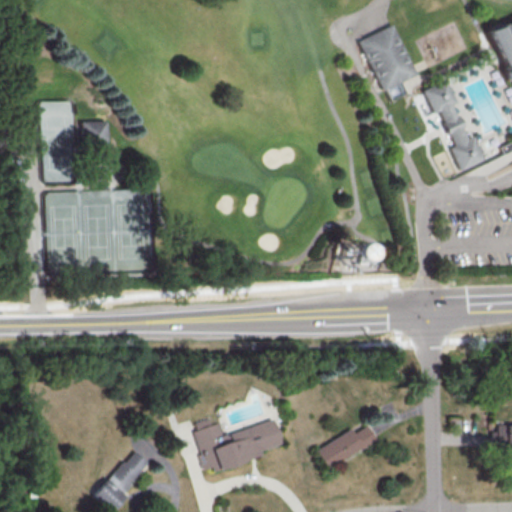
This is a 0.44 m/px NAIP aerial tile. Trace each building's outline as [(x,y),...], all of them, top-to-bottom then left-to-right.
[(511,80),(487,29),(511,16),(511,80)] [(392,22),(417,71),(403,79),(383,88),(358,39),(392,22)] [(457,114),(458,113),(464,124),(462,125),(468,137),(473,134),(484,158),(461,169),(450,146),(455,143),(449,131),(447,132),(442,121),(443,120),(438,109),(433,111),(421,88),(444,77),(456,100),(451,102),(457,114)] [(84,119),(108,119),(109,144),(84,145),(84,119)] [(219,433),(216,422),(209,423),(207,417),(189,422),(201,469),(210,466),(280,449),(272,419),(219,433)] [(347,428),(311,448),(322,467),(371,440),(363,424),(349,432),(347,428)] [(502,443),(501,451),(511,451),(511,425),(494,425),(494,430),(487,430),(487,443),(502,443)] [(147,464),(132,449),(87,494),(102,509),(147,464)]
